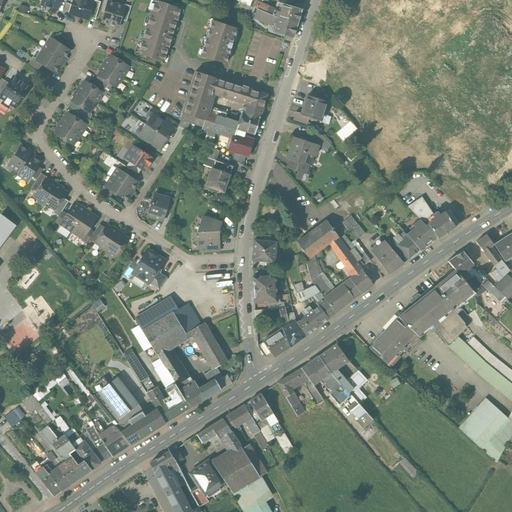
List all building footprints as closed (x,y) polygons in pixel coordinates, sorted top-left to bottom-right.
[(42,0),(41,5),(57,10),(60,0),(42,0)] [(72,0),(68,14),(89,20),(89,18),(93,4),(85,1),(85,0),(72,0)] [(233,0),(252,8),(257,10),(258,10),(260,3),(261,0),(233,0)] [(511,0),(456,0),(417,24),(422,31),(413,25),(408,28),(424,40),(421,44),(406,54),(380,11),(325,45),(403,170),(442,146),(446,153),(476,177),(511,154),(511,0)] [(95,1),(93,4),(89,18),(95,20),(100,3),(95,1)] [(181,9),(154,1),(137,54),(164,62),(168,49),(167,48),(168,45),(169,45),(177,22),(175,21),(176,18),(178,18),(181,9)] [(124,7),(108,2),(101,23),(118,28),(121,20),(125,7),(124,7)] [(258,10),(279,19),(280,15),(279,13),(274,11),(275,10),(260,3),(258,10)] [(279,19),(297,25),(301,10),(283,4),(280,15),(279,19)] [(125,7),(121,20),(126,22),(131,7),(125,5),(124,7),(125,7)] [(297,25),(279,19),(258,10),(257,10),(254,18),(270,25),(275,23),(277,24),(274,33),(293,39),(297,25)] [(211,21),(200,56),(226,64),(231,49),(229,48),(230,45),(232,45),(237,29),(211,21)] [(56,35),(53,40),(63,46),(66,41),(56,35)] [(50,38),(42,50),(63,63),(70,51),(63,46),(53,40),(50,38)] [(42,50),(35,61),(42,66),(55,74),(63,63),(42,50)] [(105,61),(103,65),(123,78),(126,73),(125,73),(128,68),(110,56),(106,62),(105,61)] [(42,66),(35,61),(32,59),(29,64),(39,71),(42,66)] [(326,83),(330,69),(308,63),(303,82),(337,90),(338,86),(326,83)] [(123,78),(103,65),(100,69),(101,70),(97,76),(115,88),(119,83),(120,83),(123,78)] [(195,72),(182,114),(205,121),(207,113),(213,95),(218,80),(195,72)] [(10,104),(15,108),(28,88),(13,78),(9,84),(0,97),(0,98),(5,101),(4,103),(8,106),(10,104)] [(87,83),(102,93),(105,88),(90,78),(87,83)] [(241,112),(259,118),(267,95),(218,80),(213,95),(244,105),(241,112)] [(0,97),(9,84),(4,81),(0,86),(0,98),(0,97)] [(76,91),(97,104),(100,99),(99,98),(102,93),(87,83),(84,81),(80,88),(79,87),(76,91)] [(97,104),(76,91),(74,95),(75,95),(71,101),(89,113),(92,108),(93,109),(97,104)] [(306,97),(301,114),(309,117),(308,119),(313,121),(313,120),(320,122),(326,103),(306,97)] [(259,118),(241,112),(238,123),(234,134),(235,134),(244,137),(245,137),(246,133),(254,135),(259,118)] [(309,117),(301,114),(295,112),(292,120),(306,125),(308,119),(309,117)] [(234,134),(238,123),(207,113),(205,121),(203,127),(202,129),(229,138),(233,140),(235,134),(234,134)] [(60,123),(81,136),(84,131),(83,130),(86,125),(76,119),(68,114),(64,120),(63,119),(60,123)] [(76,119),(86,125),(89,120),(79,114),(76,119)] [(205,121),(182,114),(180,120),(203,127),(205,121)] [(148,119),(145,125),(167,139),(173,129),(152,115),(151,115),(150,115),(149,115),(148,116),(148,117),(148,118),(148,119)] [(81,136),(60,123),(58,127),(59,128),(55,134),(73,146),(76,141),(77,141),(81,136)] [(138,136),(160,150),(167,139),(145,125),(141,131),(141,130),(140,130),(139,131),(138,131),(138,132),(137,132),(137,133),(137,134),(138,135),(138,136)] [(307,142),(318,146),(325,153),(331,148),(320,135),(310,132),(307,142)] [(247,157),(253,140),(245,137),(244,137),(235,134),(233,140),(229,138),(226,148),(230,152),(234,153),(246,157),(247,157)] [(290,161),(288,166),(291,169),(299,172),(297,178),(305,181),(308,173),(304,172),(306,166),(303,165),(306,154),(315,157),(318,146),(307,142),(293,138),(286,159),(290,161)] [(15,154),(20,146),(22,144),(17,141),(10,151),(15,154)] [(30,155),(32,153),(20,146),(15,154),(7,166),(18,173),(30,155)] [(141,170),(145,172),(149,166),(152,161),(153,160),(132,146),(127,153),(128,154),(125,159),(129,162),(141,170)] [(206,158),(215,162),(215,161),(216,161),(219,151),(210,148),(206,158)] [(234,153),(232,159),(243,167),(246,157),(234,153)] [(16,175),(28,182),(31,177),(38,167),(41,162),(30,155),(18,173),(16,175)] [(212,169),(211,168),(205,187),(223,193),(232,167),(216,161),(215,161),(215,162),(212,169)] [(129,162),(126,167),(138,175),(141,170),(129,162)] [(117,168),(127,175),(130,170),(120,163),(117,168)] [(36,180),(41,174),(43,170),(38,167),(31,177),(36,180)] [(117,168),(110,178),(132,192),(138,183),(127,175),(117,168)] [(36,192),(45,179),(46,177),(41,174),(36,180),(31,189),(36,192)] [(113,193),(126,202),(132,192),(110,178),(104,187),(113,193)] [(43,205),(56,185),(52,182),(52,183),(45,179),(36,192),(33,197),(38,200),(38,201),(43,205)] [(54,211),(66,192),(60,188),(61,187),(56,185),(43,205),(49,208),(49,207),(54,211)] [(113,193),(104,187),(103,186),(99,191),(109,198),(113,193)] [(469,222),(487,209),(484,206),(493,200),(483,186),(465,200),(459,192),(451,198),(469,222)] [(165,211),(169,199),(154,194),(147,217),(162,222),(165,211)] [(437,239),(460,225),(450,210),(439,217),(436,214),(434,215),(422,198),(407,207),(419,220),(425,226),(428,224),(437,238),(437,239)] [(175,201),(169,199),(165,211),(171,213),(175,201)] [(71,233),(85,211),(86,210),(75,203),(66,215),(60,225),(71,233)] [(88,230),(96,218),(85,211),(71,233),(81,239),(82,240),(88,230)] [(60,225),(66,215),(61,212),(55,222),(60,225)] [(0,243),(14,226),(1,216),(0,216),(0,243)] [(348,232),(357,225),(350,216),(341,222),(348,232)] [(221,223),(202,218),(197,233),(199,233),(199,242),(200,242),(200,247),(218,246),(218,241),(218,235),(220,234),(221,231),(219,229),(221,223)] [(437,238),(428,224),(425,226),(419,220),(409,229),(411,231),(406,235),(420,251),(430,242),(431,243),(437,238)] [(328,245),(338,237),(326,221),(308,234),(302,239),(296,243),(308,258),(309,259),(313,256),(328,245)] [(302,239),(308,234),(299,222),(293,227),(302,239)] [(94,233),(89,240),(95,243),(105,228),(99,225),(94,233)] [(105,228),(95,243),(100,247),(99,248),(105,251),(118,231),(114,228),(113,229),(107,225),(105,228)] [(364,234),(358,225),(348,232),(355,241),(364,234)] [(88,230),(82,240),(81,239),(81,240),(86,244),(89,240),(94,233),(88,230)] [(111,254),(116,257),(128,239),(121,235),(122,234),(118,231),(105,251),(110,255),(111,254)] [(420,251),(406,235),(403,232),(399,236),(402,240),(397,245),(409,259),(420,251)] [(511,233),(494,245),(504,262),(511,256),(511,233)] [(260,241),(253,240),(252,260),(259,261),(259,263),(266,264),(266,262),(274,263),(275,243),(269,242),(270,236),(260,235),(260,241)] [(494,266),(501,261),(490,247),(493,245),(486,235),(476,242),(484,252),(483,253),(494,266)] [(349,279),(360,294),(373,285),(363,273),(366,271),(363,267),(363,266),(356,256),(363,251),(356,242),(351,245),(344,236),(339,239),(358,265),(348,272),(351,277),(349,279)] [(348,272),(358,265),(339,239),(338,237),(328,245),(348,272)] [(371,252),(388,274),(403,263),(388,246),(385,241),(371,252)] [(388,246),(403,263),(409,259),(397,245),(394,241),(388,246)] [(132,274),(148,284),(157,272),(164,261),(156,256),(157,255),(156,253),(152,250),(150,251),(149,251),(147,250),(132,274)] [(356,256),(363,266),(370,261),(363,251),(356,256)] [(462,252),(448,262),(458,275),(464,270),(472,264),(462,252)] [(307,267),(310,281),(317,276),(321,274),(313,256),(309,259),(308,258),(305,261),(306,263),(307,267)] [(509,271),(501,261),(494,266),(503,277),(509,271)] [(307,267),(306,263),(297,267),(299,272),(302,271),(301,269),(307,267)] [(469,277),(464,270),(458,275),(463,281),(469,277)] [(453,309),(473,293),(470,289),(465,283),(463,281),(458,275),(455,271),(435,288),(453,309)] [(157,272),(148,284),(158,291),(167,278),(157,272)] [(476,275),(465,283),(470,289),(478,282),(476,279),(478,277),(476,275)] [(511,279),(508,275),(496,288),(507,299),(511,293),(511,279)] [(275,276),(252,277),(254,303),(267,303),(276,302),(275,276)] [(334,314),(354,299),(343,284),(330,293),(317,276),(310,281),(314,286),(318,292),(334,314)] [(354,299),(360,294),(349,279),(343,284),(354,299)] [(318,292),(314,286),(304,290),(304,291),(302,291),(307,299),(314,296),(318,292)] [(302,291),(304,291),(304,290),(303,288),(294,291),(299,302),(307,299),(302,291)] [(468,327),(453,309),(435,288),(421,299),(418,297),(412,302),(413,306),(401,315),(398,318),(418,337),(423,333),(429,328),(430,329),(432,327),(448,347),(448,346),(458,337),(468,327)] [(328,319),(334,314),(318,292),(314,296),(319,303),(316,305),(318,307),(327,319),(328,319)] [(95,302),(97,310),(105,308),(103,300),(95,302)] [(138,326),(142,331),(175,311),(169,300),(135,320),(138,326)] [(175,311),(142,331),(151,347),(155,353),(166,346),(191,331),(200,326),(200,325),(187,304),(175,311)] [(207,314),(221,308),(219,304),(205,310),(207,314)] [(328,319),(327,319),(318,307),(312,312),(308,307),(304,310),(307,315),(296,323),(306,336),(328,319)] [(418,337),(398,318),(369,349),(390,368),(418,337)] [(289,347),(306,336),(296,323),(295,322),(290,326),(288,324),(282,328),(289,347)] [(216,369),(226,363),(202,324),(200,325),(200,326),(191,331),(214,369),(214,370),(216,369)] [(142,331),(138,326),(132,330),(144,351),(151,347),(142,331)] [(273,358),(289,347),(282,328),(281,328),(262,341),(263,342),(270,354),(273,358)] [(458,337),(448,346),(476,372),(484,362),(458,337)] [(466,345),(484,362),(511,384),(511,371),(491,355),(473,338),(466,345)] [(265,358),(270,354),(263,342),(257,346),(265,358)] [(336,344),(319,357),(331,374),(334,371),(348,361),(336,344)] [(166,346),(155,353),(159,359),(162,364),(179,391),(190,385),(166,346)] [(319,357),(301,369),(306,376),(310,382),(313,386),(320,381),(331,374),(319,357)] [(162,364),(159,359),(152,364),(155,370),(162,364)] [(511,385),(484,362),(476,372),(511,401),(511,415),(511,416),(511,415),(511,385)] [(164,423),(190,408),(177,392),(179,391),(162,364),(155,370),(154,370),(165,389),(169,397),(163,401),(155,389),(154,390),(147,394),(157,410),(156,410),(164,423)] [(147,394),(154,390),(147,379),(145,380),(137,368),(132,371),(147,395),(147,394)] [(214,370),(214,369),(205,376),(209,384),(216,381),(221,378),(216,369),(214,370)] [(301,369),(295,373),(299,380),(306,376),(301,369)] [(334,371),(331,374),(340,384),(341,386),(346,382),(337,372),(334,371)] [(346,382),(341,386),(350,396),(358,389),(367,381),(358,371),(346,382)] [(295,373),(277,384),(291,408),(299,403),(291,390),(299,385),(297,381),(299,380),(295,373)] [(331,374),(320,381),(330,393),(340,384),(331,374)] [(117,378),(91,397),(119,431),(120,433),(145,417),(137,404),(117,378)] [(198,390),(205,399),(221,390),(216,381),(209,384),(198,390)] [(314,387),(313,386),(310,382),(307,384),(309,387),(307,388),(311,395),(317,392),(314,386),(314,387)] [(190,408),(205,399),(198,390),(194,383),(190,385),(179,391),(177,392),(190,408)] [(351,401),(353,399),(350,396),(341,386),(340,384),(330,393),(328,395),(341,408),(345,405),(343,403),(348,398),(351,401)] [(43,388),(34,396),(37,399),(40,396),(41,397),(44,394),(44,393),(46,391),(43,388)] [(358,389),(350,396),(353,399),(355,401),(358,405),(366,398),(358,389)] [(261,395),(249,402),(261,421),(267,417),(272,414),(261,395)] [(48,426),(53,422),(36,400),(31,404),(47,426),(48,426)] [(358,405),(355,401),(347,408),(354,416),(351,420),(353,423),(365,413),(358,405)] [(496,464),(511,435),(511,415),(511,416),(504,412),(486,401),(459,431),(496,464)] [(249,402),(244,405),(251,418),(255,424),(261,421),(249,402)] [(304,412),(299,403),(291,408),(297,417),(304,412)] [(244,405),(228,416),(235,426),(238,425),(247,420),(251,418),(244,405)] [(130,445),(164,423),(156,410),(145,417),(120,433),(130,445)] [(12,411),(4,418),(12,428),(20,421),(12,411)] [(365,413),(353,423),(362,434),(374,423),(365,413)] [(292,454),(295,458),(298,456),(272,414),(267,417),(267,421),(277,437),(276,437),(287,457),(292,454)] [(235,426),(228,416),(222,419),(231,431),(235,426)] [(255,424),(251,418),(247,420),(250,425),(248,427),(253,435),(260,432),(255,424)] [(103,445),(114,438),(112,435),(110,434),(108,436),(95,419),(94,421),(95,422),(92,424),(94,427),(96,431),(103,444),(103,445)] [(231,431),(222,419),(209,427),(215,434),(219,439),(222,438),(231,431)] [(58,439),(63,436),(53,422),(48,426),(58,439)] [(65,460),(66,461),(72,457),(69,454),(58,439),(48,426),(47,426),(39,432),(59,458),(65,460)] [(215,434),(209,427),(197,435),(202,443),(215,434)] [(99,447),(103,444),(96,431),(93,432),(99,447)] [(111,457),(130,445),(120,433),(119,431),(112,435),(114,438),(103,445),(111,457)] [(242,447),(231,431),(222,438),(232,453),(242,447)] [(69,454),(75,450),(71,445),(64,435),(63,436),(58,439),(69,454)] [(79,455),(88,449),(80,438),(71,445),(75,450),(79,455)] [(105,461),(111,457),(103,445),(103,444),(99,447),(96,448),(105,461)] [(232,453),(212,464),(232,493),(260,476),(266,473),(249,444),(243,448),(242,447),(232,453)] [(169,452),(176,463),(183,459),(176,447),(169,452)] [(91,471),(100,464),(90,450),(89,451),(88,449),(79,455),(84,462),(91,471)] [(69,454),(72,457),(78,465),(84,462),(79,455),(75,450),(69,454)] [(169,452),(169,451),(149,463),(169,501),(181,495),(176,486),(174,487),(166,472),(172,468),(178,479),(183,476),(176,463),(169,452)] [(51,463),(55,459),(50,453),(46,456),(51,463)] [(70,485),(85,474),(78,465),(72,457),(66,461),(60,466),(55,459),(51,463),(55,469),(62,477),(63,476),(70,485)] [(223,482),(208,461),(188,474),(197,486),(203,496),(204,495),(205,494),(217,486),(223,482)] [(78,465),(85,474),(91,471),(84,462),(78,465)] [(61,491),(70,485),(63,476),(62,477),(55,469),(51,472),(46,465),(42,468),(61,491)] [(53,496),(61,491),(42,468),(35,474),(53,496)] [(260,476),(232,493),(241,509),(242,511),(270,511),(264,501),(272,496),(260,476)] [(204,495),(203,496),(197,486),(189,492),(191,494),(195,502),(199,508),(208,501),(204,495)] [(220,489),(217,486),(205,494),(207,498),(220,489)] [(189,511),(181,495),(169,501),(175,511),(201,511),(199,508),(190,511),(189,511)]
